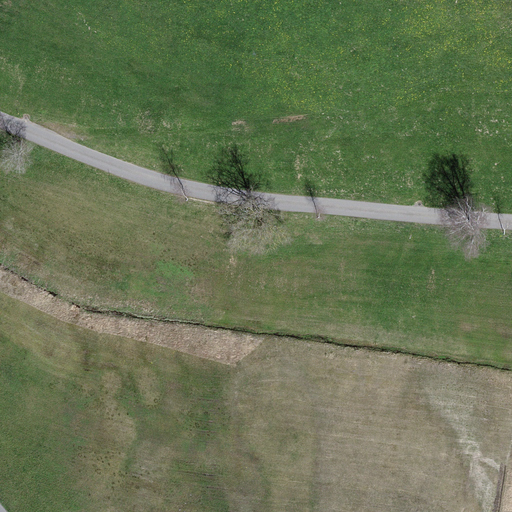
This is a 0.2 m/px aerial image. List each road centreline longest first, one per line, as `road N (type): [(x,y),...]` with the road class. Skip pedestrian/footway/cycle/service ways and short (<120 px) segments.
road 1 (unclassified): [(511,221),(201,190),(129,172),(0,119)]
road 2 (track): [(35,133),(340,122),(511,99)]
